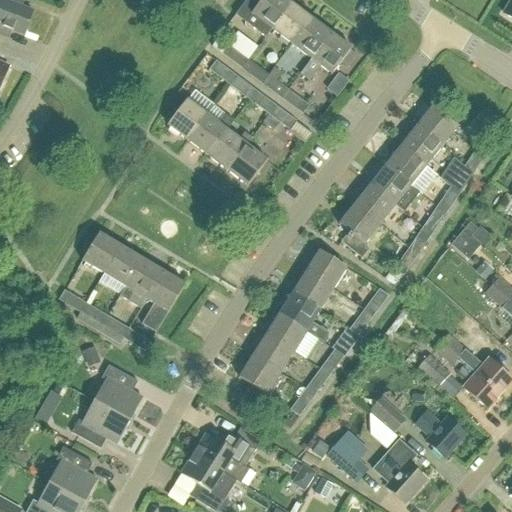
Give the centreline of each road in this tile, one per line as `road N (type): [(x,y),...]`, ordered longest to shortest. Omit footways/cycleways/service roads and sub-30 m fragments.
road 1 (unclassified): [(119,511),(200,366),(320,183),(446,31)]
road 2 (unclassified): [(0,143),(79,0)]
